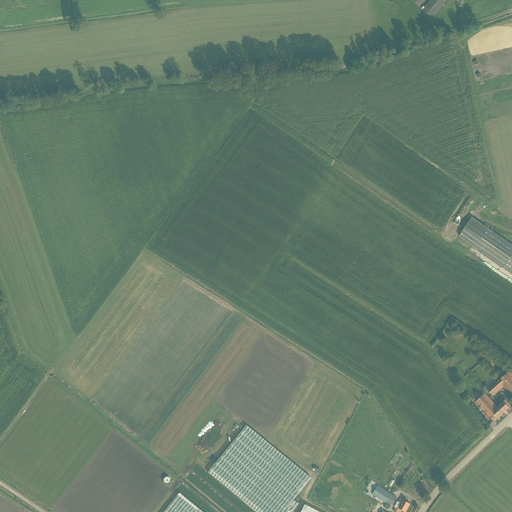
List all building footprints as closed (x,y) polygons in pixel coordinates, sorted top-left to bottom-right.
[(430,0),(423,10),(432,18),(447,0),(411,0),(420,7),(425,0),(430,0)] [(511,245),(472,218),(459,237),(511,273),(511,245)] [(288,351),(247,423),(260,430),(259,432),(264,434),(263,436),(279,445),(321,371),(301,360),(302,358),(288,351)] [(479,356),(483,359),(486,356),(484,354),(481,352),(480,351),(476,354),(478,356),(479,356)] [(497,379),(486,389),(493,397),(503,387),(510,395),(511,393),(511,377),(511,376),(511,375),(511,372),(510,370),(499,381),(497,379)] [(494,422),(510,407),(504,399),(496,406),(485,394),(476,402),(480,407),(480,406),(481,407),(480,408),(485,413),(485,412),(486,413),(486,414),(490,419),(491,418),(492,419),(491,420),(494,422)] [(311,478),(246,426),(207,473),(255,511),(291,511),(298,504),(294,500),(311,478)] [(222,511),(187,483),(177,494),(163,511),(222,511)] [(393,498),(376,488),(372,494),(390,504),(393,498)] [(403,511),(404,511),(410,505),(399,498),(394,506),(403,511)]
